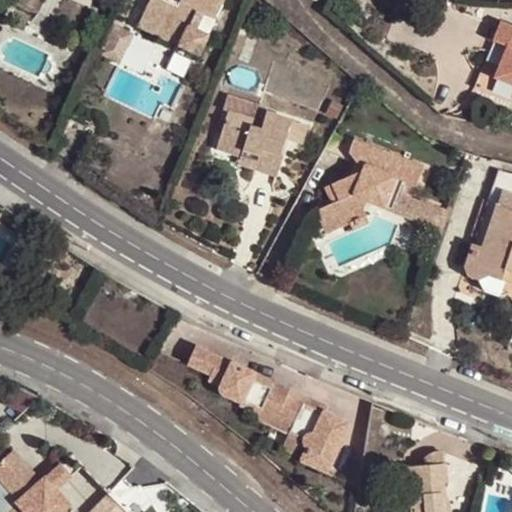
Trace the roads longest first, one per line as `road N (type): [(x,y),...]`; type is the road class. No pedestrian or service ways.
road 1 (residential): [(511,418),(251,307),(130,243),(0,157)]
road 2 (secondary): [(0,347),(106,397),(252,511)]
